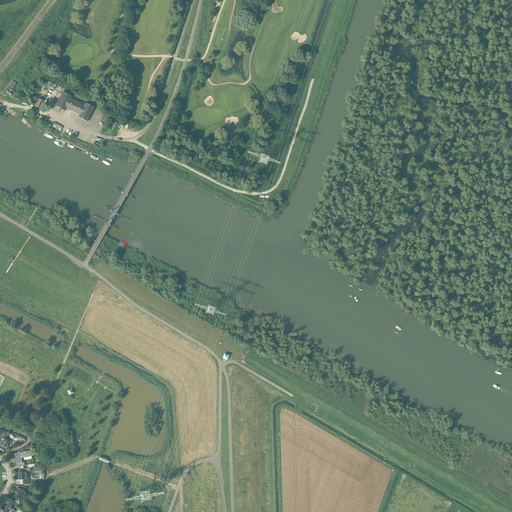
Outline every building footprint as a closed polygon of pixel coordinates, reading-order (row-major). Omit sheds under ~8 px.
[(17,83),(13,81),(8,88),(12,90),(17,83)] [(65,110),(66,108),(80,115),(78,117),(88,122),(94,108),(85,103),(84,105),(71,99),(72,97),(63,92),(56,106),(65,110)] [(36,103),(34,107),(41,110),(45,102),(38,98),(36,103)] [(112,120),(105,133),(108,134),(115,121),(112,120)] [(5,439),(5,437),(6,437),(6,436),(7,436),(7,435),(7,434),(7,433),(6,432),(5,431),(4,431),(3,431),(0,438),(0,441),(1,442),(0,445),(0,448),(5,451),(8,445),(9,446),(11,442),(10,441),(5,439)] [(19,452),(18,452),(18,453),(14,453),(15,457),(13,458),(14,459),(14,460),(14,462),(15,463),(15,465),(17,465),(17,467),(25,465),(24,462),(22,462),(21,458),(32,456),(31,450),(21,452),(20,451),(20,452),(19,452)] [(24,472),(19,472),(19,480),(21,479),(22,484),(29,484),(29,472),(30,472),(30,468),(27,468),(24,469),(24,472)] [(26,496),(24,491),(17,488),(16,490),(19,494),(18,495),(13,497),(14,500),(19,502),(20,499),(22,499),(25,500),(24,500),(26,496)]
